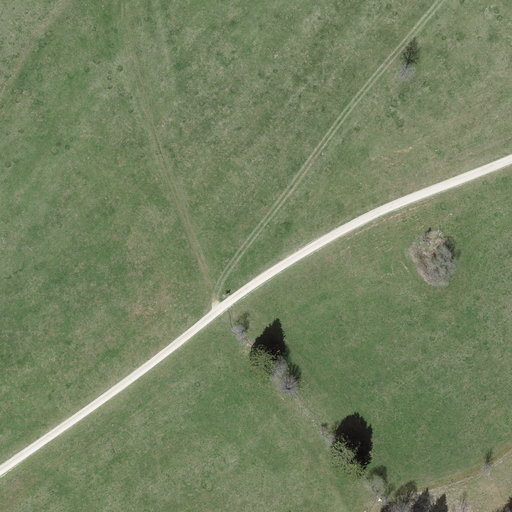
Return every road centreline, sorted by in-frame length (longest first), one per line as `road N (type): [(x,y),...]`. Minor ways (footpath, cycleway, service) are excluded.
road 1 (track): [(511,158),(388,205),(220,305)]
road 2 (track): [(121,0),(123,56),(220,305)]
road 3 (track): [(220,305),(0,469)]
